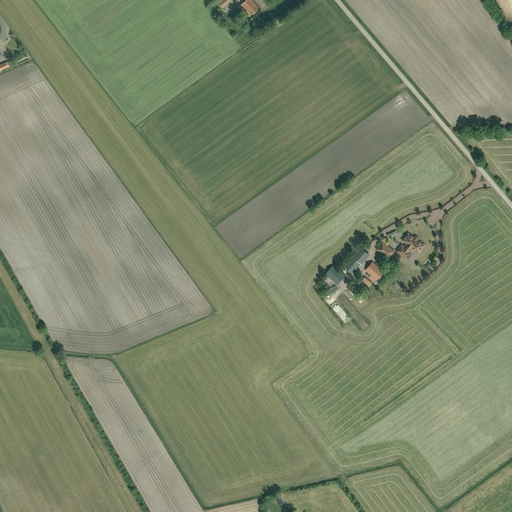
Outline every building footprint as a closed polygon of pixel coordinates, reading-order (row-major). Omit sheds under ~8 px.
[(250,15),(259,8),(251,0),(246,0),(241,5),(250,15)] [(8,67),(6,62),(0,65),(0,69),(0,71),(8,67)] [(424,245),(418,240),(419,238),(415,235),(413,237),(408,233),(403,240),(407,244),(404,247),(402,245),(397,251),(407,259),(412,254),(409,252),(412,248),(418,253),(424,245)] [(383,241),(376,249),(388,259),(395,251),(383,241)] [(369,254),(363,249),(360,247),(344,266),(353,273),(361,263),(369,254)] [(377,280),(384,272),(372,262),(365,270),(368,273),(366,275),(369,277),(371,275),(377,280)] [(346,275),(334,265),(326,274),(338,285),(346,275)] [(365,277),(362,280),(369,287),(372,283),(365,277)] [(330,295),(338,289),(335,284),(324,291),(328,299),(331,297),(330,295)]
